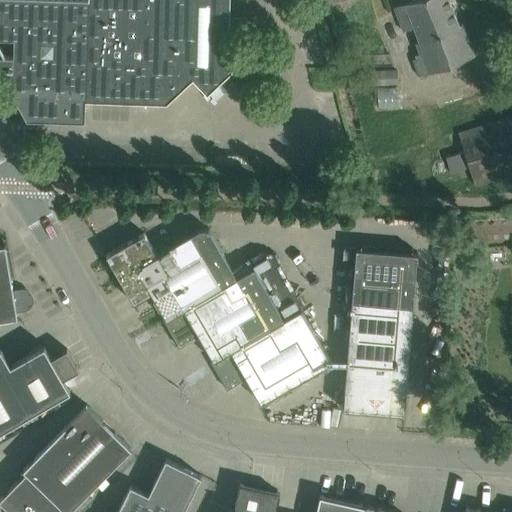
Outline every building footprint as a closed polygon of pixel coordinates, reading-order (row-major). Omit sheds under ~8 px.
[(228,62),(229,0),(0,0),(0,35),(14,36),(14,54),(0,53),(0,67),(27,116),(85,118),(86,97),(167,100),(183,58),(207,91),(233,67),(228,62)] [(474,54),(463,22),(459,23),(450,0),(409,0),(394,6),(404,31),(415,27),(420,40),(416,42),(420,52),(416,53),(417,57),(413,58),(419,74),(474,54)] [(397,83),(396,69),(356,70),(356,84),(397,83)] [(464,149),(446,155),(451,171),(469,165),(475,183),(511,171),(511,114),(459,131),(464,149)] [(237,276),(209,227),(200,227),(156,253),(144,232),(106,254),(133,301),(151,291),(166,316),(237,276)] [(23,289),(21,289),(13,290),(6,243),(0,243),(0,318),(17,316),(16,308),(25,307),(27,306),(29,305),(30,303),(31,302),(32,300),(32,298),(32,296),(31,295),(31,294),(30,293),(29,291),(27,290),(25,289),(23,289)] [(404,413),(416,271),(417,251),(356,247),(343,408),(404,413)] [(284,317),(254,266),(237,276),(166,316),(163,318),(179,346),(199,334),(213,358),(284,317)] [(332,361),(301,307),(284,317),(213,358),(210,360),(227,388),(247,376),(262,402),(332,361)] [(0,429),(70,389),(63,377),(79,368),(66,347),(51,356),(44,344),(10,364),(0,347),(0,346),(0,429)] [(68,511),(131,447),(86,403),(23,468),(26,470),(0,496),(0,499),(13,511),(61,511),(65,508),(68,511)] [(182,511),(201,474),(166,457),(148,492),(130,483),(116,511),(182,511)] [(274,511),(280,492),(240,482),(234,508),(227,506),(227,508),(224,511),(274,511)] [(399,511),(320,494),(315,511),(399,511)]
